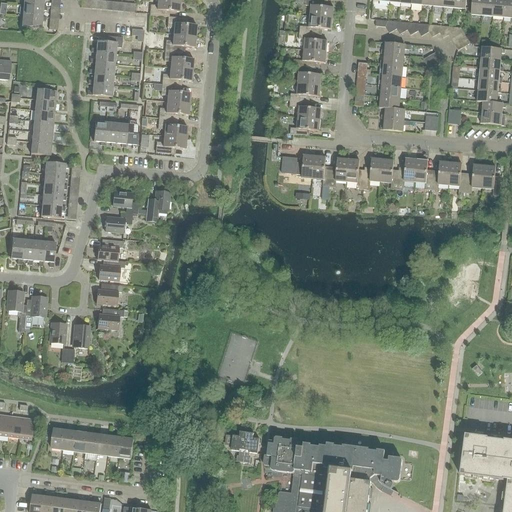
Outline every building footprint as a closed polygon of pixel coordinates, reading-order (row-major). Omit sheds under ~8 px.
[(166,17),(166,16),(166,12),(179,13),(180,2),(160,0),(157,0),(157,6),(150,6),(149,16),(168,18),(168,17),(166,17)] [(305,0),(305,5),(305,6),(311,7),(310,17),(332,19),(333,8),(321,7),(321,1),(306,0),(305,0)] [(433,0),(433,7),(443,8),(444,0),(433,0)] [(444,0),(443,8),(454,9),(454,0),(444,0)] [(454,0),(454,9),(465,10),(466,0),(454,0)] [(483,0),(472,0),(471,16),(482,17),(483,0)] [(483,0),(482,17),(493,18),(494,0),(483,0)] [(504,0),(494,0),(493,18),(503,19),(504,0)] [(511,0),(504,0),(503,19),(510,19),(510,23),(511,25),(511,0)] [(43,7),(43,8),(23,6),(22,16),(42,18),(43,11),(46,12),(46,8),(43,7)] [(42,18),(22,16),(21,27),(41,29),(42,22),(45,22),(45,18),(42,18)] [(332,19),(310,17),(309,28),(300,27),(299,33),(315,35),(318,35),(318,29),(331,30),(332,19)] [(197,26),(183,25),(184,19),(168,18),(167,28),(174,29),(173,35),(196,37),(197,26)] [(389,34),(396,30),(399,28),(400,23),(389,22),(389,27),(385,28),(389,34)] [(396,30),(400,35),(407,31),(410,29),(410,24),(400,23),(399,28),(396,30)] [(410,36),(418,32),(421,30),(421,25),(410,24),(410,29),(407,31),(410,36)] [(421,37),(429,33),(432,31),(432,26),(421,25),(421,30),(418,32),(421,37)] [(429,33),(432,38),(440,34),(442,32),(443,27),(432,26),(432,31),(429,33)] [(443,27),(442,32),(440,34),(443,39),(449,36),(453,33),(454,28),(443,27)] [(453,33),(449,36),(452,41),(464,34),(461,29),(454,28),(453,33)] [(315,35),(299,33),(298,40),(305,40),(304,51),(326,53),(327,42),(314,41),(315,35)] [(455,46),(467,39),(464,34),(452,41),(455,46)] [(165,52),(181,53),(182,47),(195,49),(196,37),(173,35),(172,42),(166,41),(165,52)] [(109,37),(109,43),(97,42),(96,50),(91,49),(91,53),(96,54),(96,53),(115,55),(116,48),(121,49),(122,38),(109,37)] [(458,51),(464,47),(470,44),(467,39),(455,46),(458,51)] [(410,51),(411,46),(385,44),(384,51),(381,51),(381,55),(384,55),(404,57),(405,51),(410,51)] [(481,59),(501,61),(502,54),(505,54),(505,50),(482,48),(481,59)] [(326,53),(304,51),(303,61),(293,61),(293,67),(309,69),(312,69),(312,63),(325,64),(326,53)] [(180,59),(180,58),(181,53),(165,52),(164,62),(171,63),(170,69),(192,71),(193,60),(180,59)] [(96,53),(96,54),(95,60),(90,60),(90,64),(95,64),(114,66),(115,55),(96,53)] [(423,60),(426,66),(439,59),(436,53),(423,60)] [(403,68),(404,57),(384,55),(383,62),(380,62),(380,65),(403,68)] [(429,71),(430,70),(442,64),(439,59),(426,66),(429,71)] [(481,59),(480,70),(500,72),(503,72),(503,69),(500,68),(501,61),(481,59)] [(0,61),(0,80),(9,82),(11,62),(0,61)] [(95,64),(94,71),(89,70),(89,74),(94,75),(94,74),(114,76),(114,66),(95,64)] [(402,78),(403,68),(380,65),(380,69),(379,76),(382,76),(402,78)] [(309,69),(293,67),(292,74),(298,74),(297,85),(320,87),(321,76),(308,75),(309,69)] [(162,85),(178,87),(178,81),(191,82),(192,71),(170,69),(169,76),(162,75),(162,85)] [(499,79),(500,72),(480,70),(479,81),(499,83),(502,83),(502,79),(499,79)] [(94,74),(94,75),(93,82),(88,81),(88,85),(93,85),(113,87),(114,76),(94,74)] [(382,76),(379,76),(379,80),(378,87),(381,87),(401,89),(402,78),(382,76)] [(499,83),(479,81),(478,92),(498,93),(498,94),(501,94),(501,90),(498,90),(499,83)] [(93,85),(92,92),(87,92),(87,96),(112,98),(113,87),(93,85)] [(177,93),(177,92),(178,87),(162,85),(161,96),(167,96),(167,103),(189,105),(190,94),(177,93)] [(290,101),(306,102),(306,96),(319,98),(320,87),(297,85),(296,95),(290,95),(290,101)] [(381,87),(378,87),(378,91),(381,91),(380,98),(400,100),(401,89),(381,87)] [(37,90),(36,101),(55,103),(56,92),(37,90)] [(483,103),(500,104),(500,101),(497,101),(498,94),(498,93),(478,92),(477,103),(483,103)] [(379,109),(385,110),(385,109),(399,110),(400,100),(380,98),(377,97),(377,101),(380,102),(379,109)] [(55,103),(36,101),(34,112),(54,114),(55,103)] [(306,102),(290,101),(289,107),(298,108),(297,119),(320,121),(321,110),(308,108),(309,103),(306,102)] [(158,119),(175,121),(175,115),(188,116),(189,105),(167,103),(166,110),(159,109),(158,119)] [(500,104),(483,103),(482,114),(502,115),(502,108),(506,109),(506,105),(500,104)] [(385,109),(385,110),(384,116),(381,116),(381,120),(384,120),(404,122),(405,111),(399,110),(385,109)] [(54,114),(34,112),(33,123),(53,124),(54,114)] [(505,116),(502,115),(482,114),(481,125),(504,127),(505,116)] [(174,127),(174,126),(175,121),(158,119),(157,130),(164,130),(164,137),(186,139),(187,128),(174,127)] [(320,121),(297,119),(296,129),(290,129),(290,135),(306,137),(306,131),(319,132),(320,121)] [(403,133),(404,126),(410,127),(410,123),(404,122),(384,120),(383,127),(380,127),(380,131),(403,133)] [(104,143),(106,123),(95,122),(93,142),(100,143),(100,146),(104,147),(104,143)] [(53,124),(33,123),(32,133),(52,135),(53,124)] [(104,143),(111,144),(111,147),(115,148),(115,144),(117,124),(106,123),(104,143)] [(115,144),(122,145),(121,148),(125,149),(126,145),(125,145),(127,125),(117,124),(115,144)] [(125,145),(126,145),(132,146),(132,149),(136,150),(138,127),(127,125),(125,145)] [(52,135),(32,133),(31,144),(51,146),(52,135)] [(186,139),(164,137),(163,143),(156,143),(155,153),(171,155),(172,149),(185,150),(186,139)] [(51,146),(31,144),(30,155),(50,157),(51,146)] [(296,169),(297,159),(282,158),(281,174),(302,176),(301,179),(312,180),(314,157),(303,156),(302,169),(296,169)] [(325,158),(314,157),(312,180),(323,181),(322,187),(329,188),(330,172),(324,171),(325,158)] [(336,172),(330,172),(329,188),(335,188),(336,182),(346,183),(348,160),(337,159),(336,172)] [(363,191),(364,175),(358,174),(359,161),(348,160),(346,183),(357,184),(356,190),(363,191)] [(364,175),(363,191),(369,191),(370,182),(380,183),(382,161),(371,160),(370,172),(364,172),(364,175)] [(415,183),(417,161),(406,160),(404,172),(399,172),(398,175),(397,191),(403,191),(404,182),(415,183)] [(394,162),(382,161),(380,183),(391,184),(390,190),(397,191),(398,175),(392,174),(394,162)] [(417,161),(415,183),(425,184),(425,190),(431,191),(432,175),(427,174),(428,162),(417,161)] [(45,163),(44,174),(64,176),(65,169),(68,169),(68,165),(45,163)] [(448,186),(451,164),(440,163),(438,176),(432,175),(431,191),(437,192),(438,185),(448,186)] [(451,164),(448,186),(459,187),(458,193),(465,194),(466,178),(460,178),(462,165),(451,164)] [(482,189),(484,167),(473,166),(472,179),(466,178),(465,194),(471,195),(472,189),(482,189)] [(499,197),(500,181),(494,181),(495,168),(484,167),(482,189),(493,190),(492,197),(499,197)] [(64,176),(44,174),(43,185),(63,187),(63,186),(64,180),(67,180),(67,176),(64,176)] [(63,187),(43,185),(42,196),(62,197),(63,190),(66,191),(66,187),(63,186),(63,187)] [(154,202),(147,201),(146,211),(146,216),(145,222),(157,223),(158,211),(168,212),(170,194),(155,192),(154,202)] [(126,208),(125,214),(132,215),(137,215),(138,210),(138,204),(131,204),(132,194),(114,193),(112,207),(126,208)] [(62,197),(42,196),(41,206),(61,208),(62,201),(65,201),(65,197),(62,197)] [(61,208),(41,206),(40,217),(60,219),(61,212),(64,212),(65,208),(61,208)] [(125,214),(120,213),(120,219),(106,218),(105,232),(123,234),(124,225),(131,226),(132,215),(125,214)] [(21,261),(23,241),(12,240),(10,259),(18,260),(17,265),(21,265),(21,261)] [(21,261),(28,261),(28,266),(32,266),(32,262),(34,242),(23,241),(21,261)] [(117,262),(118,249),(123,249),(123,243),(102,241),(101,247),(98,246),(97,261),(103,261),(117,262)] [(32,262),(39,262),(38,267),(42,267),(43,263),(42,263),(44,243),(34,242),(32,262)] [(42,263),(43,263),(50,263),(49,268),(53,268),(55,244),(44,243),(42,263)] [(117,262),(103,261),(102,267),(99,266),(98,281),(119,282),(120,269),(124,269),(125,263),(117,262)] [(122,293),(122,287),(101,285),(100,291),(97,291),(96,305),(116,307),(118,293),(122,293)] [(25,317),(26,307),(22,306),(23,293),(9,292),(7,312),(18,313),(17,317),(20,317),(18,333),(24,333),(26,318),(26,317),(25,317)] [(25,317),(26,317),(44,319),(46,299),(33,298),(33,301),(27,301),(26,307),(25,317)] [(127,312),(124,311),(102,310),(102,316),(98,315),(97,330),(118,331),(119,318),(126,318),(127,312)] [(64,345),(66,326),(52,324),(50,344),(64,345)] [(87,350),(89,328),(75,326),(73,349),(87,350)] [(474,368),(472,370),(478,377),(482,373),(476,366),(474,367),(474,368)] [(0,416),(0,436),(8,438),(11,418),(0,416)] [(11,418),(8,438),(19,439),(22,419),(11,418)] [(22,419),(19,439),(31,441),(34,421),(22,419)] [(54,430),(51,450),(63,451),(65,431),(54,430)] [(65,431),(63,451),(74,453),(77,433),(65,431)] [(77,433),(74,453),(85,454),(88,434),(77,433)] [(225,446),(231,447),(231,451),(239,453),(238,457),(237,457),(236,462),(243,463),(247,433),(240,433),(239,433),(241,433),(241,437),(233,436),(233,437),(227,436),(225,446)] [(254,434),(247,433),(243,463),(249,464),(250,458),(248,458),(249,454),(257,455),(259,440),(251,439),(252,435),(254,435),(254,434)] [(88,434),(85,454),(97,456),(99,436),(88,434)] [(511,511),(511,441),(465,435),(460,476),(503,481),(504,477),(508,478),(503,511),(511,511)] [(99,436),(97,456),(108,457),(111,437),(99,436)] [(111,437),(108,457),(119,459),(122,439),(111,437)] [(369,511),(371,504),(368,504),(369,499),(371,499),(373,490),(370,490),(370,487),(371,484),(371,483),(373,484),(374,484),(374,485),(374,486),(375,486),(375,487),(376,487),(376,488),(377,488),(377,489),(378,489),(378,490),(379,490),(380,491),(381,491),(381,492),(382,492),(383,492),(383,493),(385,488),(386,488),(391,490),(394,486),(388,483),(389,482),(398,483),(400,482),(400,480),(402,463),(402,462),(401,460),(392,459),(393,453),(377,451),(377,453),(369,452),(369,450),(361,449),(361,452),(357,451),(357,449),(343,447),(342,448),(334,447),(334,446),(327,445),(326,448),(319,447),(319,448),(311,447),(311,446),(303,445),(303,449),(297,448),(298,442),(297,441),(276,438),(274,439),(274,442),(269,442),(267,457),(264,456),(263,465),(264,466),(271,467),(272,470),(272,472),(292,474),(293,476),(291,494),(280,492),(278,494),(277,500),(279,501),(278,506),(274,505),(273,511),(369,511)] [(122,439),(119,459),(131,460),(134,440),(122,439)] [(33,495),(30,511),(42,511),(45,496),(33,495)] [(45,496),(42,511),(54,511),(56,498),(45,496)] [(56,498),(54,511),(65,511),(67,500),(56,498)] [(67,500),(65,511),(77,511),(79,501),(67,500)] [(79,501),(77,511),(88,511),(90,503),(79,501)] [(90,503),(88,511),(100,511),(102,505),(90,503)]
